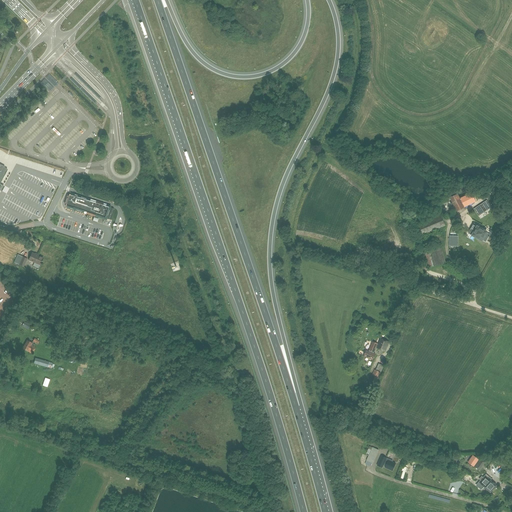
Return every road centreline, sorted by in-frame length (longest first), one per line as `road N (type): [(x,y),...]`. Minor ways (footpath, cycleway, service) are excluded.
road 1 (motorway): [(135,0),(303,511)]
road 2 (motorway): [(295,406),(157,0)]
road 3 (motorway): [(295,406),(270,274),(271,224),(332,78),(338,43),(328,0)]
road 4 (motorway): [(307,0),(307,24),(291,56),(245,77),(202,61),(166,0)]
road 5 (unclassified): [(124,151),(114,93),(64,39)]
road 6 (unclassified): [(57,46),(104,92),(117,152)]
